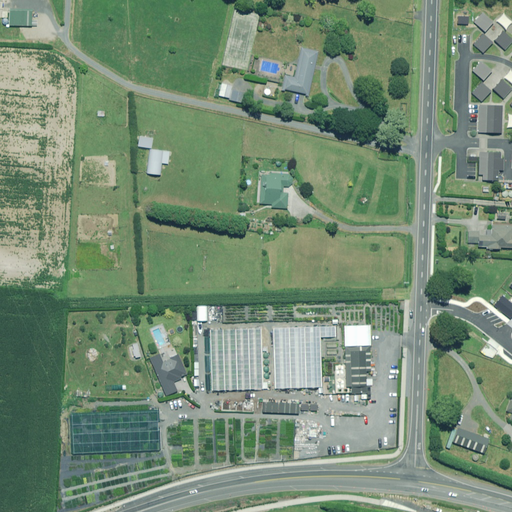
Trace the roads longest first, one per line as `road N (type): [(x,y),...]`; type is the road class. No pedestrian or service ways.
road 1 (tertiary): [(414,483),(427,141)]
road 2 (secondary): [(414,483),(262,481),(139,511)]
road 3 (tertiary): [(427,141),(432,0)]
road 4 (residential): [(511,64),(464,56),(462,142)]
